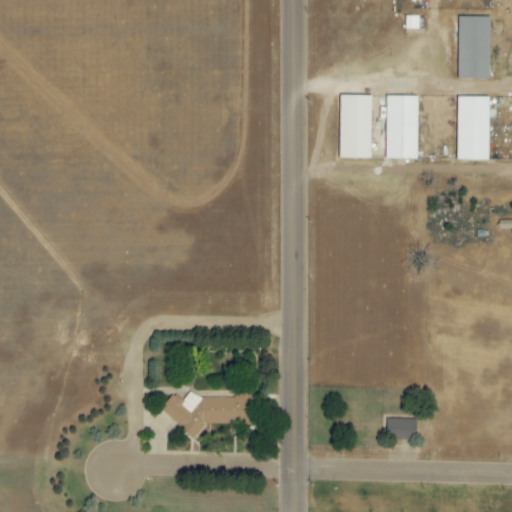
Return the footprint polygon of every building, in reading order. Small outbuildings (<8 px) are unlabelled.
[(418,16),(405,16),(404,29),(418,29),(418,16)] [(488,17),(457,17),(456,80),(488,80),(488,17)] [(369,159),(370,96),(338,96),(337,159),(369,159)] [(384,159),(416,160),(416,97),(385,96),(384,159)] [(488,98),(456,98),(455,160),(487,160),(488,98)] [(251,393),(235,393),(231,398),(198,398),(189,391),(182,401),(172,394),(158,412),(193,438),(204,424),(252,424),(251,393)] [(415,440),(415,419),(387,418),(386,439),(415,440)]
